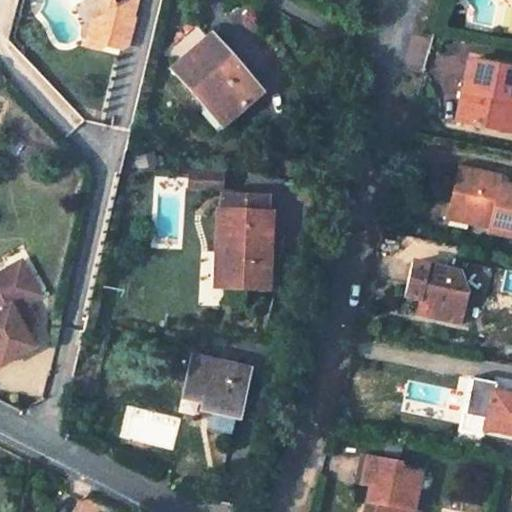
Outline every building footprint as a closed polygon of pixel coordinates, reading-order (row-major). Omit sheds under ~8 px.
[(109,0),(107,11),(101,9),(100,13),(96,32),(105,34),(124,39),(131,35),(137,9),(132,8),(133,0),(109,0)] [(100,13),(96,11),(90,36),(104,39),(105,34),(96,32),(100,13)] [(213,31),(171,66),(203,105),(208,101),(224,119),(261,90),(213,31)] [(511,63),(475,57),(466,117),(508,125),(511,101),(511,63)] [(511,182),(502,181),(503,175),(469,167),(462,199),(477,203),(475,211),(501,217),(500,226),(501,226),(511,228),(511,182)] [(183,171),(184,191),(218,189),(218,170),(183,171)] [(269,287),(274,212),(225,208),(221,252),(227,252),(225,285),(269,287)] [(32,268),(23,253),(12,259),(20,275),(32,268)] [(31,312),(23,297),(28,294),(42,286),(32,268),(20,275),(12,259),(0,265),(0,355),(1,357),(35,339),(26,322),(23,317),(31,312)] [(443,293),(453,295),(451,307),(475,313),(477,305),(483,302),(478,292),(479,286),(471,269),(421,259),(414,294),(442,300),(443,293)] [(36,310),(28,294),(23,297),(31,312),(36,310)] [(178,359),(165,355),(162,369),(174,372),(178,359)] [(236,425),(249,371),(195,358),(185,399),(202,404),(198,415),(236,425)] [(511,396),(496,394),(498,386),(475,381),(467,417),(490,422),(488,431),(511,435),(511,396)] [(511,388),(498,386),(496,394),(511,396),(511,388)] [(490,422),(467,417),(465,427),(488,431),(490,422)] [(382,487),(380,503),(372,510),(371,511),(405,511),(406,508),(420,511),(426,476),(406,471),(408,463),(373,456),(366,484),(382,487)]
